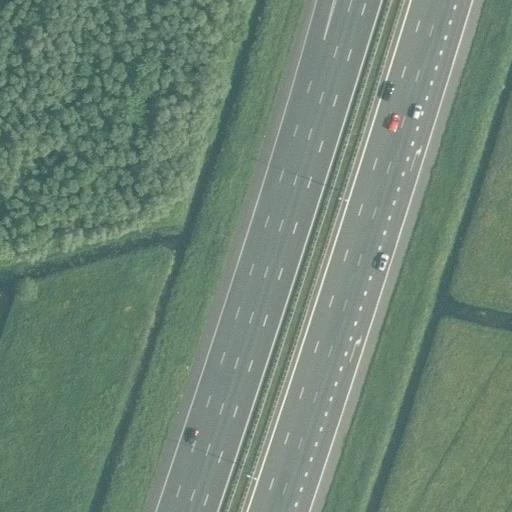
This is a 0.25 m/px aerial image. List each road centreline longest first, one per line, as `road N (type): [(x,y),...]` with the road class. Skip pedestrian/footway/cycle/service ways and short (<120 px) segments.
road 1 (motorway): [(282,511),(434,0)]
road 2 (motorway): [(336,44),(188,511)]
